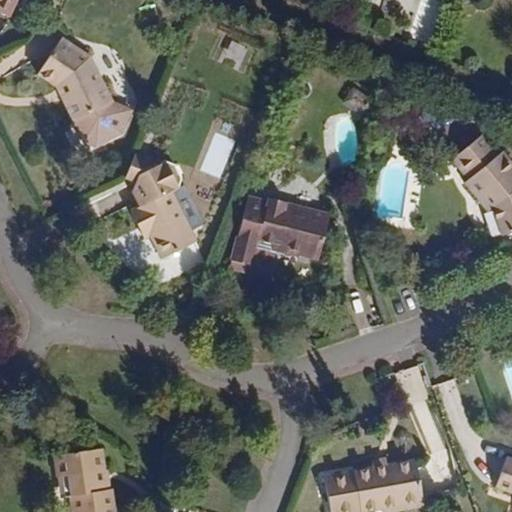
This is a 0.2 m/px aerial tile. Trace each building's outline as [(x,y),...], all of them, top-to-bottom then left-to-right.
[(0,0),(0,10),(12,15),(17,0),(0,0)] [(112,102),(89,58),(61,40),(40,73),(57,84),(75,120),(112,102)] [(135,112),(112,102),(75,120),(89,151),(124,137),(135,112)] [(439,115),(442,106),(433,103),(429,111),(439,115)] [(436,122),(439,115),(429,111),(426,119),(436,122)] [(511,161),(504,151),(499,155),(484,135),(453,158),(470,179),(466,182),(487,210),(490,207),(497,217),(504,235),(511,232),(511,161)] [(194,241),(169,191),(176,187),(179,177),(171,163),(162,160),(156,164),(131,159),(124,178),(134,181),(133,182),(145,202),(131,211),(139,227),(145,224),(163,257),(194,241)] [(318,260),(331,214),(286,201),(284,206),(281,218),(265,213),(268,202),(248,196),(231,258),(251,264),(258,238),(296,249),(295,253),(318,260)] [(281,218),(284,206),(268,202),(265,213),(281,218)] [(453,381),(439,385),(446,405),(459,401),(453,381)] [(106,486),(99,449),(55,456),(59,478),(68,476),(74,511),(114,511),(110,486),(106,486)] [(511,459),(506,457),(496,486),(511,492),(511,459)] [(425,506),(416,461),(325,477),(331,511),(346,511),(361,509),(361,511),(382,507),(397,505),(398,511),(425,506)]
